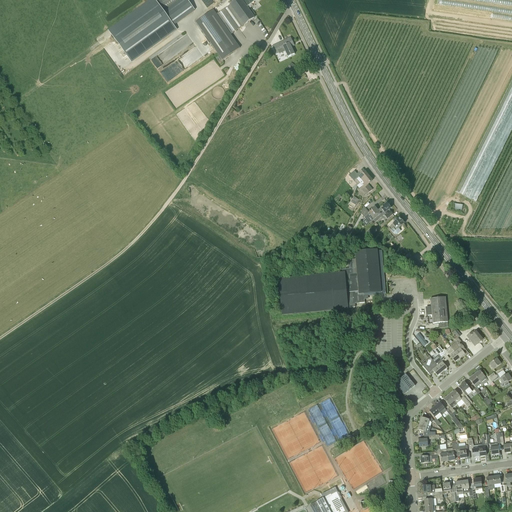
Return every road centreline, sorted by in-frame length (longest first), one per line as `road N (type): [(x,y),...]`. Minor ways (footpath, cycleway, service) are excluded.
road 1 (track): [(0,341),(124,252),(169,201),(289,10)]
road 2 (secondary): [(509,334),(360,143),(290,0)]
